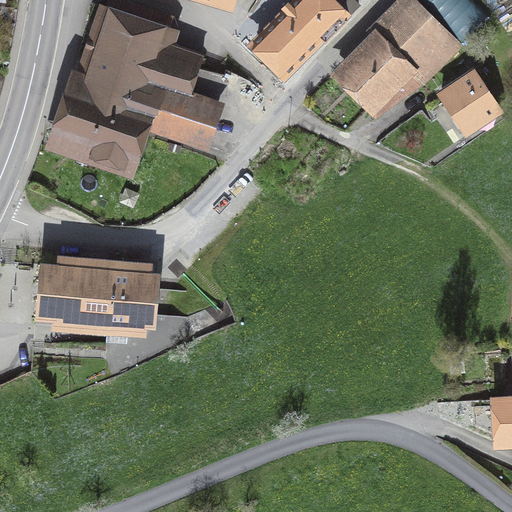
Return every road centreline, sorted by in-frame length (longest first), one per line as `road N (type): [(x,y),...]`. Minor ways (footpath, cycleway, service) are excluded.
road 1 (residential): [(0,223),(78,241),(168,234),(210,203),(399,0)]
road 2 (unclassified): [(511,506),(416,442),(369,429),(293,444),(116,511)]
road 3 (secondary): [(0,187),(27,111),(48,0)]
